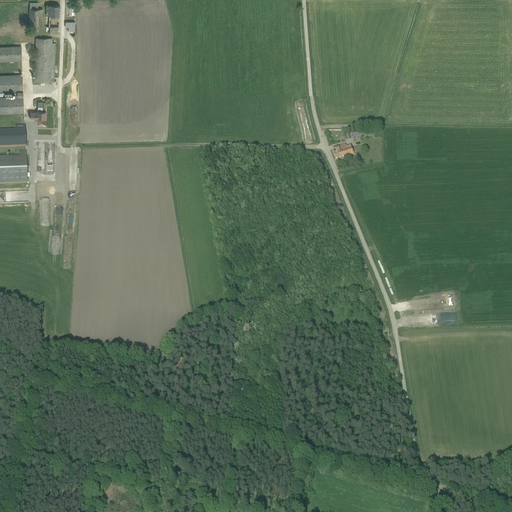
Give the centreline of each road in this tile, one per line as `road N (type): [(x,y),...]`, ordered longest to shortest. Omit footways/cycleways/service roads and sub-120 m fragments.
road 1 (unclassified): [(472,511),(466,496),(418,469),(393,317),(314,117),(305,0)]
road 2 (track): [(0,511),(29,375),(420,471)]
